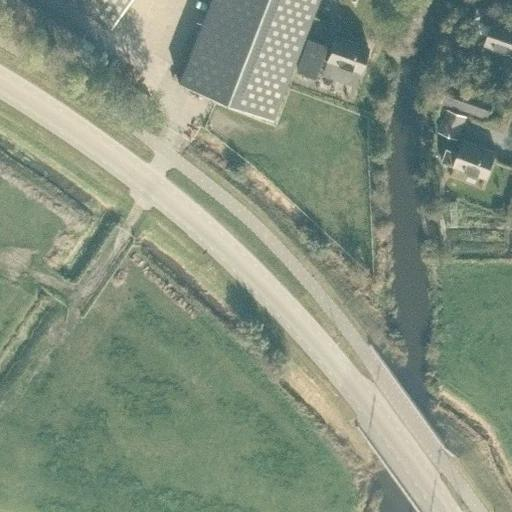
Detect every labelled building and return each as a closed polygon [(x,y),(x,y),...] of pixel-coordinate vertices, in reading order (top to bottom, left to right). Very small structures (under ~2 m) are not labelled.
[(0,0),(0,5),(21,18),(32,0),(0,0)] [(41,0),(32,0),(21,18),(55,39),(69,17),(41,0)] [(63,0),(110,28),(126,0),(63,0)] [(316,0),(208,0),(178,82),(272,118),(316,0)] [(86,28),(69,17),(55,39),(72,50),(86,28)] [(511,53),(511,24),(494,18),(485,44),(511,53)] [(320,74),(353,86),(358,72),(359,72),(368,46),(334,34),(330,48),(325,46),(326,44),(306,37),(294,71),(314,78),(321,59),(324,60),(320,74)] [(494,98),(449,81),(441,101),(487,118),(494,98)] [(458,138),(466,115),(447,108),(439,131),(458,138)] [(446,147),(441,161),(454,165),(486,178),(496,152),(464,139),(459,152),(446,147)]
